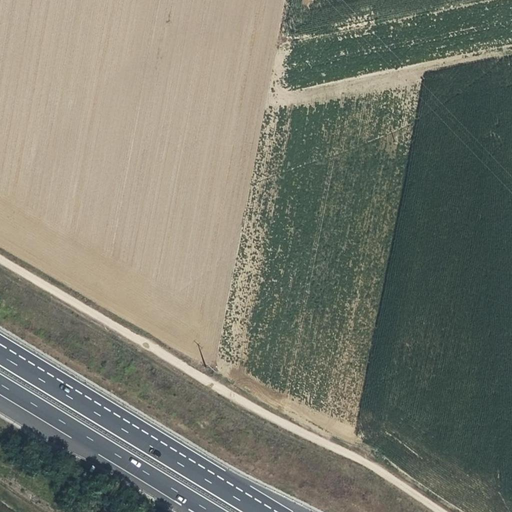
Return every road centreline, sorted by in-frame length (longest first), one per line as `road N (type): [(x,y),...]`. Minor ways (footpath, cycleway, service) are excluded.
road 1 (track): [(442,511),(367,462),(277,424),(0,259)]
road 2 (motorway): [(268,511),(0,349)]
road 3 (motorway): [(0,385),(208,511)]
